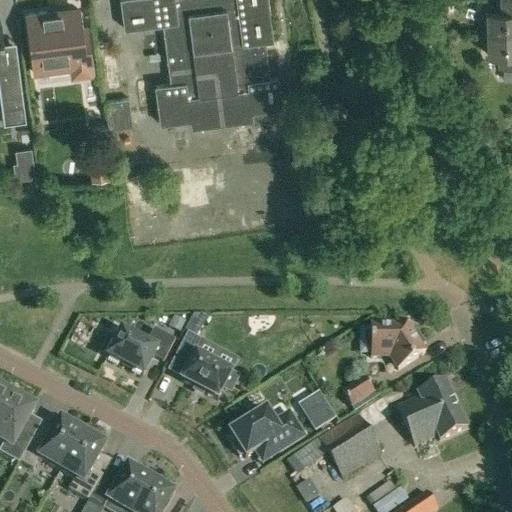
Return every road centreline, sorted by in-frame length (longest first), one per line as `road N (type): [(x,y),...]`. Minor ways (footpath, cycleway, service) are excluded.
road 1 (residential): [(398,0),(414,92),(511,255)]
road 2 (residential): [(0,352),(159,444),(213,511)]
road 3 (residential): [(507,511),(496,412),(456,307)]
